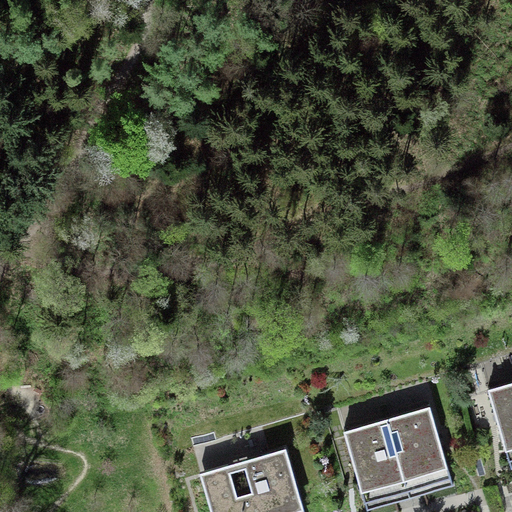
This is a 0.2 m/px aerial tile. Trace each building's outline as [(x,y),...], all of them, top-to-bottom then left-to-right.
[(511,467),(511,466),(511,379),(488,387),(511,467)] [(453,484),(430,404),(387,416),(410,496),(453,484)] [(344,428),(367,509),(410,496),(387,416),(344,428)] [(304,511),(285,445),(243,458),(259,511),(304,511)] [(211,511),(259,511),(243,458),(199,470),(211,511)]
